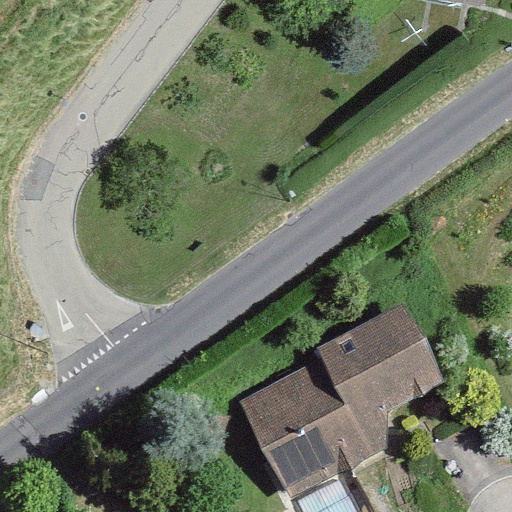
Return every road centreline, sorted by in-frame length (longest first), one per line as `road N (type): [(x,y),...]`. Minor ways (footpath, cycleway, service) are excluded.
road 1 (tertiary): [(511,98),(125,375)]
road 2 (residential): [(125,375),(68,286),(49,239),(48,197),(101,97),(180,0)]
road 3 (tertiary): [(125,375),(0,468)]
